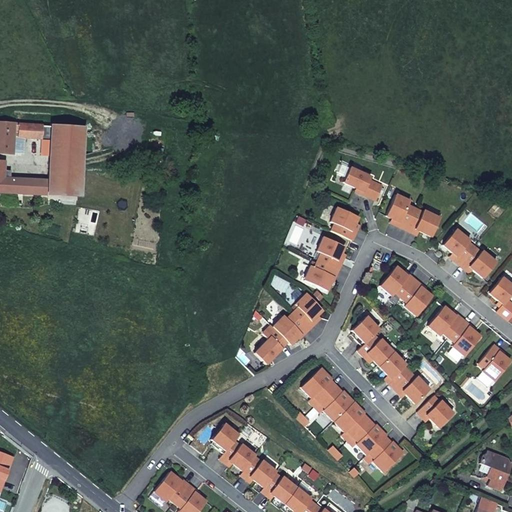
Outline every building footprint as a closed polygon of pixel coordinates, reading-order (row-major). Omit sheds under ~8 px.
[(13,110),(12,125),(48,126),(49,111),(13,110)] [(38,195),(78,197),(80,156),(80,142),(81,128),(48,126),(12,125),(0,124),(0,153),(11,153),(11,141),(16,141),(17,138),(48,139),(48,143),(42,143),(41,155),(47,155),(46,181),(39,180),(38,195)] [(80,142),(80,156),(118,147),(114,129),(102,132),(103,136),(80,142)] [(349,167),(343,181),(356,187),(363,190),(362,193),(376,199),(383,185),(369,179),(370,176),(349,167)] [(36,195),(38,195),(39,180),(7,179),(1,179),(0,193),(36,195)] [(36,195),(0,193),(0,201),(0,205),(36,206),(36,195)] [(395,193),(385,215),(391,217),(395,219),(393,223),(405,229),(415,207),(408,204),(410,200),(395,193)] [(355,222),(358,216),(336,206),(329,220),(332,222),(329,229),(352,239),(358,228),(353,226),(355,222)] [(422,211),(415,207),(405,229),(413,232),(415,228),(419,230),(431,236),(440,217),(423,210),(422,211)] [(469,240),(455,228),(442,244),(452,252),(456,255),(453,259),(459,264),(474,246),(468,241),(469,240)] [(320,252),(317,260),(338,270),(344,257),(340,255),(342,251),(344,245),(323,236),(316,250),(320,252)] [(481,251),(474,246),(459,264),(466,269),(469,266),(472,269),(483,277),(496,262),(481,250),(481,251)] [(335,276),(338,270),(317,260),(314,266),(310,264),(304,279),(326,290),(331,281),(332,278),(329,277),(330,274),(335,276)] [(400,297),(415,279),(408,273),(405,277),(403,275),(405,273),(403,271),(395,265),(379,285),(391,295),(394,292),(400,297)] [(511,284),(501,276),(488,292),(499,300),(502,303),(500,306),(497,310),(508,320),(511,315),(511,302),(507,299),(511,292),(511,284)] [(421,284),(415,279),(400,297),(406,302),(403,305),(416,315),(432,296),(424,289),(423,288),(421,290),(418,288),(421,284)] [(297,307),(291,312),(308,329),(317,320),(314,317),(317,314),(322,309),(306,292),(294,303),(297,307)] [(427,325),(440,335),(442,332),(448,337),(463,319),(457,314),(453,317),(451,315),(453,313),(451,312),(443,305),(427,325)] [(283,315),(272,326),(287,341),(290,345),(297,337),(298,336),(297,334),(299,332),(302,335),(308,329),(291,312),(286,317),(283,315)] [(354,338),(362,345),(374,333),(378,329),(365,315),(351,329),(357,335),(354,338)] [(469,324),(463,319),(448,337),(454,342),(451,345),(464,356),(480,336),(473,329),(471,328),(469,330),(466,328),(469,324)] [(272,326),(270,325),(262,333),(268,339),(254,352),(265,364),(282,347),(281,347),(287,341),(272,326)] [(379,339),(374,333),(362,345),(357,350),(366,359),(369,356),(372,359),(378,365),(393,351),(380,338),(379,339)] [(493,344),(478,362),(484,367),(481,370),(494,381),(510,361),(503,354),(501,353),(499,355),(496,353),(499,349),(493,344)] [(405,364),(393,351),(378,365),(387,375),(390,378),(387,381),(393,387),(410,371),(405,365),(405,364)] [(319,402),(336,386),(330,380),(329,378),(324,383),(321,379),(326,374),(320,367),(300,387),(311,397),(311,398),(313,396),(319,402)] [(415,376),(410,371),(393,387),(399,394),(402,391),(405,394),(414,403),(429,389),(416,376),(415,376)] [(331,379),(326,374),(321,379),(324,383),(329,378),(330,380),(331,379)] [(274,383),(268,388),(274,394),(280,389),(274,383)] [(341,391),(336,386),(319,402),(324,407),(323,409),(323,410),(333,420),(353,401),(347,395),(341,401),(338,397),(343,393),(341,391)] [(341,401),(347,395),(342,390),(341,391),(343,393),(338,397),(341,401)] [(439,400),(433,395),(416,411),(422,418),(426,415),(429,418),(438,428),(452,413),(439,400)] [(308,400),(314,406),(319,402),(313,396),(311,398),(311,397),(308,400)] [(359,407),(353,401),(333,420),(344,432),(346,430),(351,435),(368,419),(363,413),(362,412),(357,417),(353,413),(359,407)] [(319,402),(314,406),(320,412),(323,410),(323,409),(324,407),(319,402)] [(364,413),(359,407),(353,413),(357,417),(362,412),(363,413),(364,413)] [(299,411),(295,415),(300,420),(304,416),(299,411)] [(309,421),(304,416),(300,420),(305,425),(309,421)] [(374,425),(368,419),(351,435),(357,441),(355,443),(366,454),(368,452),(385,436),(386,435),(380,429),(374,435),(370,431),(375,427),(374,425)] [(215,447),(223,453),(237,435),(231,431),(232,429),(223,423),(211,438),(217,444),(215,447)] [(374,435),(380,429),(375,424),(374,425),(375,427),(370,431),(374,435)] [(344,432),(342,434),(347,440),(351,435),(346,430),(344,432)] [(223,453),(219,458),(226,463),(229,460),(232,463),(242,471),(254,456),(248,451),(252,446),(238,434),(237,435),(223,453)] [(357,441),(351,435),(347,440),(353,446),(355,443),(357,441)] [(390,442),(385,436),(368,452),(374,458),(372,460),(383,472),(403,452),(397,446),(391,452),(387,448),(392,443),(390,442)] [(391,452),(397,446),(392,441),(390,442),(392,443),(387,448),(391,452)] [(332,445),(328,448),(333,453),(337,449),(332,445)] [(337,449),(333,453),(338,459),(342,455),(337,449)] [(364,456),(370,463),(372,460),(374,458),(368,452),(366,454),(364,456)] [(486,486),(499,490),(508,466),(506,459),(485,452),(484,455),(480,457),(478,463),(475,463),(471,476),(480,480),(485,477),(489,479),(486,486)] [(0,490),(2,486),(0,484),(2,480),(4,481),(13,458),(0,453),(0,490)] [(240,474),(246,479),(249,476),(253,479),(263,487),(275,472),(261,461),(261,459),(255,455),(254,456),(242,471),(240,474)] [(353,466),(350,470),(355,475),(359,472),(353,466)] [(169,471),(153,491),(166,501),(168,498),(174,503),(189,484),(183,479),(179,483),(177,481),(179,479),(177,477),(169,471)] [(284,503),(295,488),(281,477),(282,476),(276,471),(275,472),(263,487),(260,490),(267,496),(270,492),(274,495),(284,503)] [(189,484),(174,503),(180,508),(178,511),(179,511),(197,511),(206,501),(198,495),(197,493),(195,496),(192,494),(195,490),(189,484)] [(309,511),(316,504),(310,499),(311,498),(296,487),(295,488),(284,503),(294,511),(295,511),(309,511)] [(493,511),(497,503),(481,497),(475,511),(493,511)]
